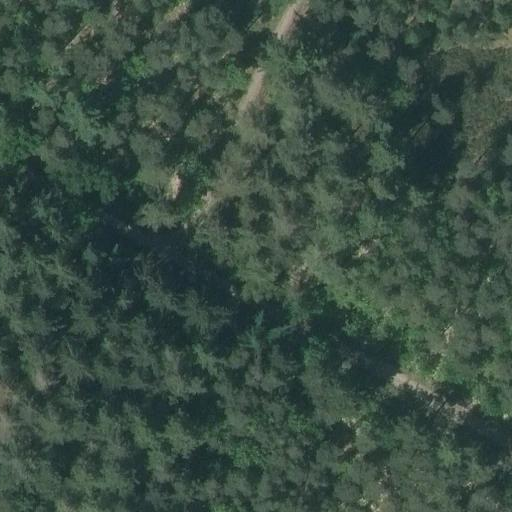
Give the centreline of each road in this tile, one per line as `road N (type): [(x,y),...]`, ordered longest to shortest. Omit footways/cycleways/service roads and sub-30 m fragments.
road 1 (track): [(191,271),(511,450)]
road 2 (track): [(181,294),(303,0)]
